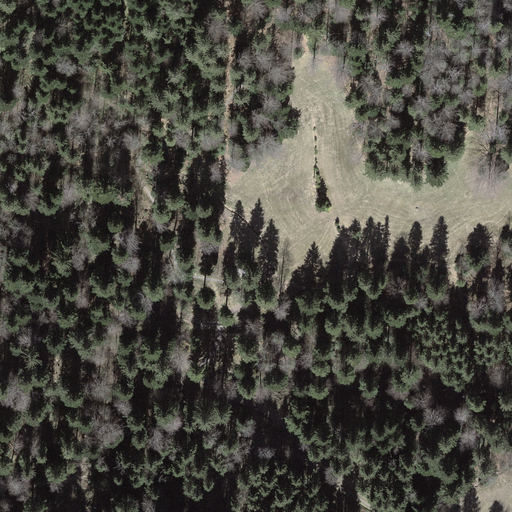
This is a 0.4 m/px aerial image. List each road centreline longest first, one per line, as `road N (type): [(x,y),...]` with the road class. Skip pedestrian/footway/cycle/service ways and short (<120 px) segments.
road 1 (track): [(325,471),(271,413),(206,384),(201,371),(219,343),(220,316),(244,306),(268,276)]
road 2 (track): [(325,471),(283,448),(252,446),(229,470),(231,511)]
